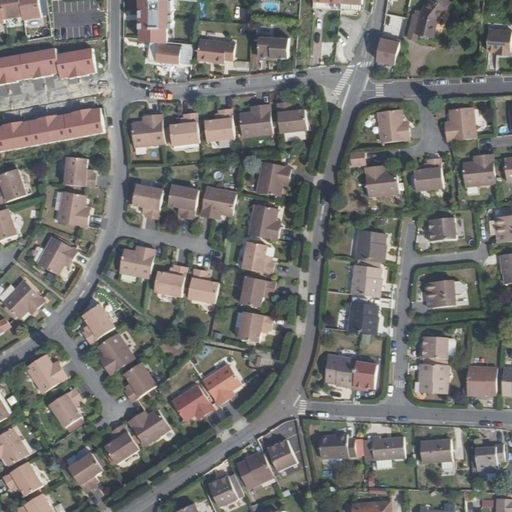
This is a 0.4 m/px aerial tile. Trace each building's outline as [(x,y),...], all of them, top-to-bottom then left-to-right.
[(43,18),(40,0),(0,0),(0,24),(6,24),(6,20),(24,17),(24,21),(43,18)] [(342,0),(342,3),(342,8),(361,11),(361,5),(363,5),(363,0),(342,0)] [(414,15),(409,38),(416,40),(418,33),(435,37),(438,20),(448,8),(437,0),(430,0),(422,10),(422,11),(421,16),(416,15),(414,15)] [(511,30),(490,29),(489,51),(497,51),(502,52),(502,54),(511,55),(511,54),(511,30)] [(289,58),(290,38),(260,37),(259,57),(262,60),(269,60),(272,58),(278,58),(289,58)] [(397,64),(402,41),(391,38),(391,40),(382,38),(378,60),(397,64)] [(235,61),(237,43),(202,39),(199,59),(226,63),(227,60),(235,61)] [(151,42),(149,60),(192,65),(194,45),(183,44),(183,46),(151,42)] [(97,49),(61,55),(60,49),(0,58),(0,87),(101,72),(97,49)] [(307,111),(296,112),(293,113),(292,106),(291,104),(278,105),(282,134),(309,131),(307,111)] [(271,106),(258,107),(258,113),(253,114),(241,115),(244,138),(274,135),(271,106)] [(448,142),(477,139),(474,108),(451,111),(452,123),(453,128),(447,129),(448,142)] [(106,109),(0,125),(0,140),(2,153),(110,136),(106,109)] [(209,143),(236,140),(235,132),(233,110),(220,112),(220,115),(221,121),(217,121),(207,123),(209,143)] [(411,141),(410,127),(404,127),(404,122),(402,111),(379,113),(383,144),(411,141)] [(174,147),(202,144),(201,139),(198,114),(185,116),(186,119),(186,125),(183,126),(172,127),(174,147)] [(136,148),(166,144),(165,133),(163,116),(150,117),(150,123),(145,123),(133,125),(136,148)] [(365,152),(356,153),(351,154),(352,167),(367,166),(365,152)] [(466,187),(496,184),(495,173),(493,155),(480,157),(481,163),(476,163),(464,164),(466,187)] [(69,158),(66,186),(81,187),(96,188),(97,175),(94,175),(88,174),(88,170),(89,160),(69,158)] [(430,170),(426,171),(416,172),(418,192),(445,189),(442,160),(429,161),(429,164),(430,170)] [(292,168),(264,163),(259,193),(281,197),(284,186),(284,181),(290,182),(292,168)] [(380,167),(366,169),(370,197),(400,194),(398,171),(386,172),(381,173),(380,167)] [(0,203),(1,205),(28,196),(19,170),(0,177),(4,187),(5,190),(0,191),(0,203)] [(134,206),(145,208),(148,209),(147,215),(147,218),(160,220),(165,191),(138,186),(134,206)] [(170,206),(180,208),(184,209),(183,215),(182,218),(195,220),(201,191),(174,186),(170,206)] [(203,217),(216,219),(217,214),(222,215),(234,217),(238,194),(208,188),(203,217)] [(87,196),(65,193),(60,223),(88,228),(90,214),(85,213),(86,208),(87,196)] [(256,206),(251,236),(264,238),(279,241),(281,228),(276,227),(277,222),(279,210),(256,206)] [(494,218),(495,225),(498,225),(500,242),(511,240),(511,208),(500,210),(501,217),(494,218)] [(10,210),(0,213),(0,242),(19,236),(10,210)] [(455,218),(432,221),(433,228),(429,229),(431,241),(457,239),(455,218)] [(361,230),(358,259),(385,262),(387,247),(386,246),(387,233),(361,230)] [(60,276),(65,265),(68,261),(73,263),(79,251),(54,238),(39,265),(60,276)] [(249,243),(244,270),(267,274),(273,275),(275,262),(273,262),(266,261),(267,257),(269,247),(249,243)] [(121,273),(151,279),(155,258),(157,251),(143,248),(142,254),(137,253),(126,251),(121,273)] [(511,254),(501,255),(502,271),(504,271),(506,284),(511,283),(511,254)] [(356,265),(353,294),(381,298),(383,282),(381,282),(383,268),(381,268),(381,264),(360,261),(359,266),(356,265)] [(156,293),(183,298),(187,275),(189,269),(176,266),(175,269),(174,276),(170,275),(160,273),(156,293)] [(190,299),(217,304),(221,284),(211,283),(207,282),(208,275),(209,273),(196,270),(190,299)] [(262,309),(264,298),(265,294),(272,296),(274,296),(276,283),(248,278),(243,305),(262,309)] [(26,281),(4,303),(21,320),(29,311),(33,307),(37,311),(46,302),(26,281)] [(454,281),(427,284),(428,292),(432,291),(433,308),(457,306),(456,296),(455,282),(454,281)] [(455,282),(456,296),(462,296),(466,291),(465,285),(460,281),(455,282)] [(350,331),(362,332),(371,334),(378,334),(379,320),(378,319),(380,306),(354,303),(350,331)] [(85,317),(90,325),(92,328),(87,332),(85,334),(92,344),(117,328),(101,305),(85,317)] [(274,318),(246,313),(240,340),(260,343),(262,333),(263,330),(269,331),(272,331),(274,318)] [(120,335),(127,346),(133,342),(125,331),(120,335)] [(100,347),(106,357),(109,361),(105,364),(112,376),(136,360),(127,346),(120,335),(119,334),(100,347)] [(427,344),(423,344),(422,357),(427,357),(435,358),(447,358),(448,358),(450,338),(427,337),(427,344)] [(47,356),(28,369),(45,394),(69,378),(61,367),(56,370),(54,366),(47,356)] [(340,385),(355,387),(357,375),(359,362),(359,360),(330,356),(327,382),(340,383),(340,385)] [(379,364),(359,362),(357,375),(355,387),(355,388),(368,390),(368,386),(376,387),(379,364)] [(449,394),(450,365),(446,365),(438,364),(435,364),(426,364),(422,363),(421,379),(423,379),(422,392),(449,394)] [(126,375),(132,384),(134,387),(129,390),(126,392),(133,403),(158,386),(143,364),(126,375)] [(230,365),(204,382),(211,392),(220,406),(232,399),(229,394),(233,391),(243,385),(230,365)] [(499,368),(470,366),(468,394),(484,395),(484,393),(497,394),(499,368)] [(187,422),(197,415),(201,412),(204,417),(215,410),(200,386),(174,403),(187,422)] [(83,417),(78,409),(76,405),(81,402),(83,400),(76,389),(51,406),(66,428),(83,417)] [(0,399),(0,422),(10,417),(0,399)] [(159,410),(149,417),(145,419),(142,415),(130,422),(146,446),(172,429),(159,410)] [(118,465),(141,450),(135,441),(125,425),(114,433),(115,435),(118,440),(116,442),(107,448),(118,465)] [(14,429),(0,437),(0,453),(2,453),(4,457),(10,467),(30,456),(14,429)] [(339,439),(322,440),(323,459),(357,456),(356,439),(349,440),(349,435),(338,436),(339,439)] [(375,460),(377,460),(392,460),(407,458),(407,437),(382,439),(382,436),(374,436),(374,439),(375,460)] [(375,460),(374,439),(364,440),(365,461),(375,460)] [(425,463),(445,461),(455,460),(453,440),(424,442),(425,463)] [(281,442),(269,447),(280,472),(299,464),(289,442),(283,445),(281,442)] [(488,448),(478,449),(480,470),(500,469),(499,462),(507,461),(505,444),(488,446),(488,448)] [(250,489),(277,478),(268,459),(265,451),(251,458),(251,460),(239,466),(250,489)] [(94,454),(71,469),(87,494),(98,486),(96,484),(93,479),(96,477),(105,471),(94,454)] [(456,468),(455,460),(445,461),(446,469),(456,468)] [(44,486),(30,463),(14,472),(5,478),(12,489),(14,488),(19,485),(21,488),(27,497),(44,486)] [(238,494),(244,491),(235,472),(218,480),(219,483),(212,487),(222,508),(241,499),(238,494)] [(54,511),(44,495),(32,502),(19,510),(20,511),(54,511)] [(511,511),(511,499),(499,499),(498,511),(511,511)] [(484,508),(495,508),(495,500),(483,501),(484,508)] [(393,511),(393,502),(354,504),(354,511),(393,511)]
